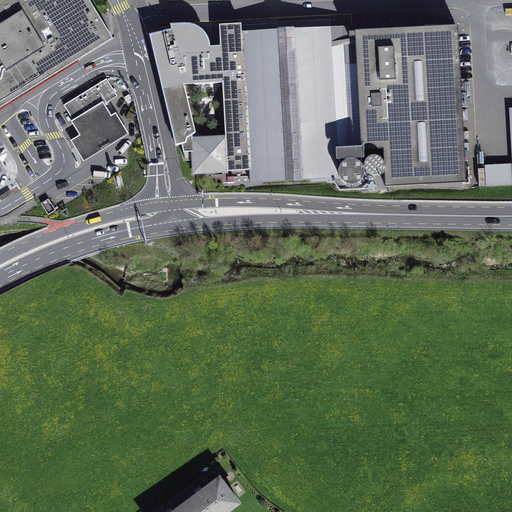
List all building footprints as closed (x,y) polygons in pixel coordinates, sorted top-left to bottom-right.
[(0,0),(0,102),(113,33),(92,0),(0,0)] [(171,31),(149,37),(176,148),(182,147),(186,145),(188,141),(193,138),(196,135),(184,86),(224,84),(225,138),(227,173),(249,172),(242,33),(241,25),(219,26),(220,47),(211,47),(209,39),(204,32),(199,28),(192,25),(170,26),(171,31)] [(355,27),(242,33),(256,184),(331,181),(331,184),(334,183),(341,192),(386,189),(384,151),(362,153),(355,33),(355,27)] [(457,27),(355,33),(362,153),(384,151),(386,189),(467,184),(457,27)] [(62,106),(72,123),(104,104),(118,96),(108,79),(62,106)] [(111,117),(104,104),(72,123),(78,132),(80,136),(71,142),(83,162),(113,144),(128,136),(116,115),(111,117)] [(225,138),(193,139),(193,138),(188,141),(186,145),(182,147),(186,162),(192,162),(192,176),(227,174),(227,173),(225,138)] [(235,511),(242,507),(221,478),(175,511),(235,511)]
